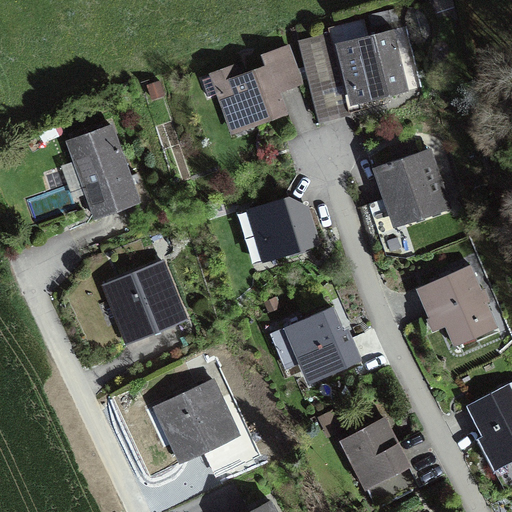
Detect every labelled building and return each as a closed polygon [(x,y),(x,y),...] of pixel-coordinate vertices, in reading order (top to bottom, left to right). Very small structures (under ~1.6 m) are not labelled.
[(435,0),(438,11),(452,7),(450,0),(435,0)] [(382,12),(385,23),(396,20),(394,9),(382,12)] [(332,35),(300,43),(319,119),(352,111),(351,104),(408,90),(393,29),(367,36),(363,19),(330,27),(332,35)] [(219,93),(231,124),(255,115),(258,122),(285,112),(275,84),(297,76),(287,48),(264,56),(268,66),(236,78),(232,68),(201,79),(208,97),(219,93)] [(87,192),(96,218),(138,202),(110,124),(74,137),(93,190),(87,192)] [(492,133),(482,135),(485,150),(495,147),(492,133)] [(398,203),(405,223),(448,208),(427,149),(376,166),(390,206),(398,203)] [(290,196),(250,207),(266,257),(316,244),(310,226),(299,230),(295,228),(287,202),(290,196)] [(119,322),(127,342),(181,321),(165,282),(170,280),(162,261),(109,282),(124,320),(119,322)] [(440,312),(454,345),(496,327),(470,265),(417,287),(430,316),(440,312)] [(288,325),(304,361),(306,360),(315,380),(360,360),(350,338),(345,340),(331,307),(288,325)] [(172,442),(181,462),(233,437),(216,400),(220,398),(212,379),(159,403),(177,440),(172,442)] [(477,437),(494,470),(500,475),(504,473),(508,471),(507,463),(511,460),(511,390),(509,383),(469,404),(484,434),(477,437)] [(404,439),(407,445),(399,448),(384,419),(342,440),(355,466),(360,463),(370,483),(365,485),(377,508),(427,482),(416,460),(425,455),(414,434),(404,439)] [(247,511),(275,511),(270,501),(247,511)]
